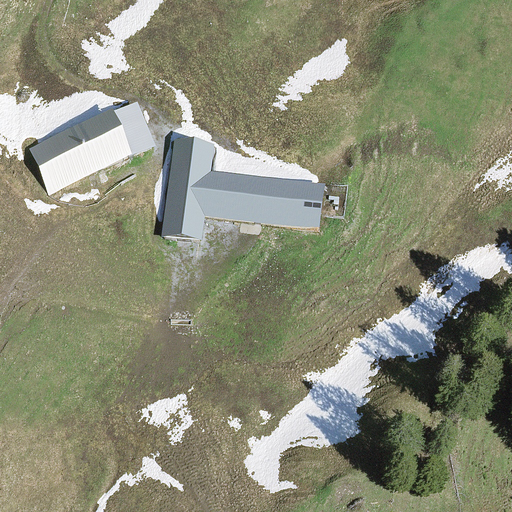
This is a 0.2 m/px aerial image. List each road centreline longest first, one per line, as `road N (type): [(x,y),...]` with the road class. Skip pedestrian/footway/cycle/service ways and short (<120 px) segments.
road 1 (track): [(50,0),(41,41),(48,61),(81,85),(144,106),(162,148),(161,178)]
road 2 (track): [(169,299),(153,243),(161,178)]
